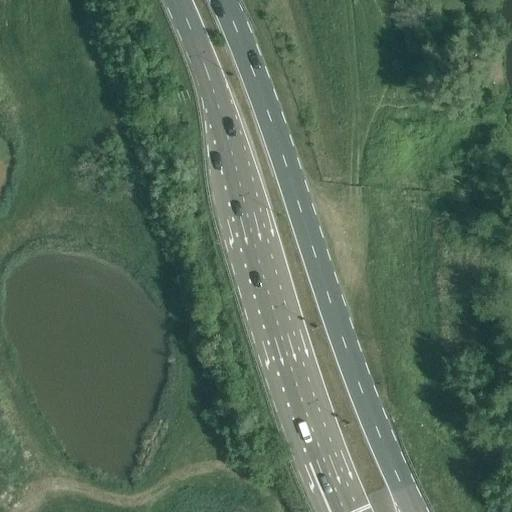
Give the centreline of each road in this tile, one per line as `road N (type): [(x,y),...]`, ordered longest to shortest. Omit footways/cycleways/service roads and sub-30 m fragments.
road 1 (primary): [(415,511),(371,415),(223,0)]
road 2 (primary): [(177,0),(225,121),(291,348),(351,511)]
